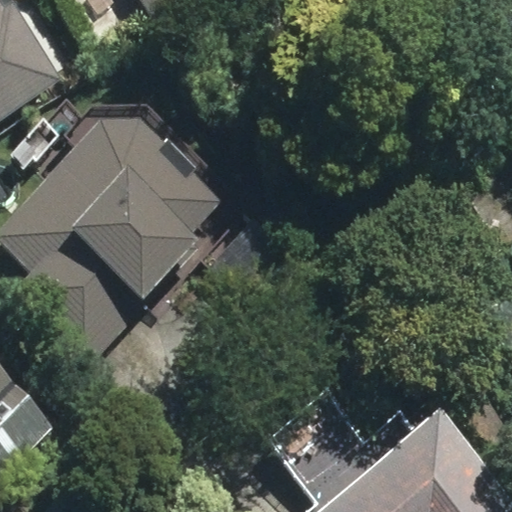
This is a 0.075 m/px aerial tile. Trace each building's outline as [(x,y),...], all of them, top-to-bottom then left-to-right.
[(129,0),(145,19),(170,0),(129,0)] [(511,0),(498,0),(511,24),(511,0)] [(0,125),(6,121),(54,83),(0,14),(0,125)] [(100,145),(0,231),(0,249),(28,281),(0,305),(0,317),(60,387),(92,360),(92,361),(204,265),(100,145)] [(511,406),(511,313),(471,338),(511,406)] [(0,495),(45,446),(0,406),(0,495)] [(500,511),(489,500),(491,498),(426,425),(328,511),(500,511)]
